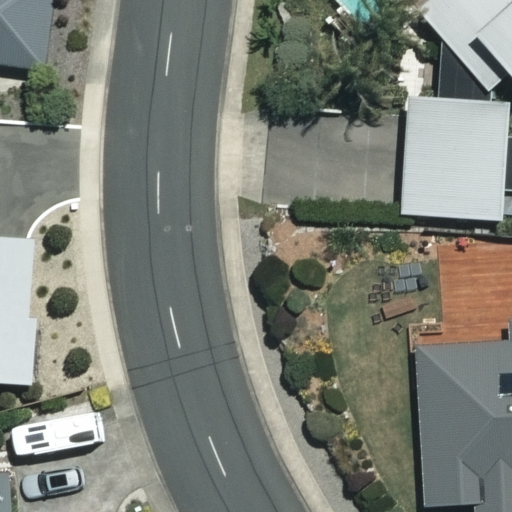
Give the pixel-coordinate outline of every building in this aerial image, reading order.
[(0,0),(0,60),(42,66),(50,0),(0,0)] [(404,211),(511,215),(511,134),(508,134),(511,67),(511,68),(511,0),(425,0),(418,7),(437,28),(434,94),(409,93),(404,211)] [(0,233),(0,375),(28,377),(33,235),(0,233)] [(511,320),(498,321),(499,341),(420,343),(423,499),(474,498),(474,511),(511,510),(511,320)] [(13,511),(9,462),(0,462),(0,511),(13,511)]
